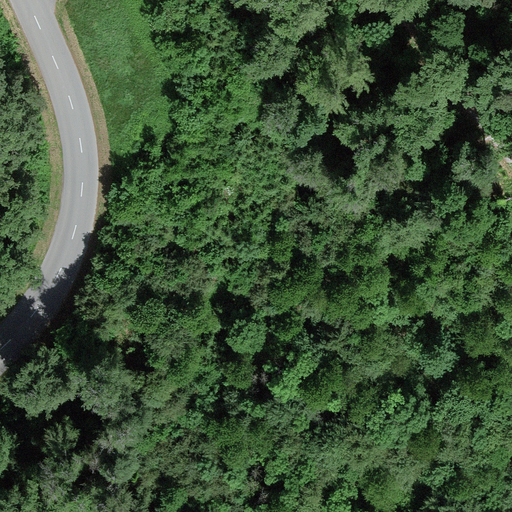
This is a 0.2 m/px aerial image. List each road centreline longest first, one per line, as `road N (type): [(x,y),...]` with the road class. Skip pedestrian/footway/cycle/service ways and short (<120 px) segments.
road 1 (unclassified): [(29,0),(76,125),(81,189),(54,281),(0,349)]
road 2 (track): [(394,0),(511,158)]
